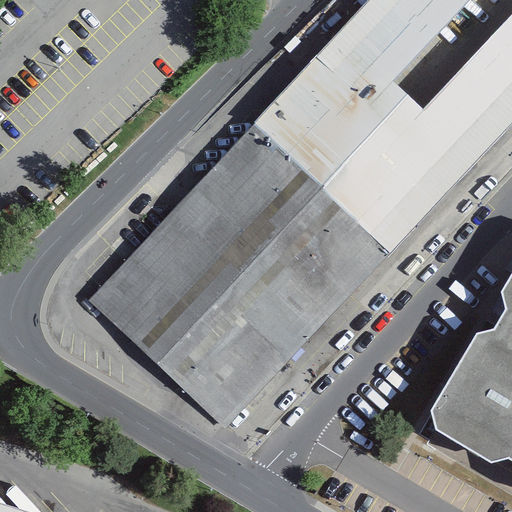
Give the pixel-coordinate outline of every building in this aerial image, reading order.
[(24,0),(38,15),(53,0),(24,0)] [(108,0),(79,30),(103,53),(148,6),(141,0),(108,0)] [(378,0),(88,298),(221,427),(511,128),(511,15),(425,111),(393,83),(471,0),(378,0)] [(0,55),(19,36),(0,16),(0,55)] [(54,58),(75,81),(98,61),(76,37),(54,58)] [(124,76),(145,94),(164,71),(143,53),(124,76)] [(20,86),(42,109),(68,83),(47,61),(20,86)] [(102,95),(82,116),(103,136),(123,115),(102,95)] [(0,109),(0,152),(29,126),(7,103),(0,109)] [(511,337),(511,339),(489,341),(446,413),(449,437),(507,473),(511,470),(511,337)] [(29,511),(0,503),(0,511),(29,511)]
